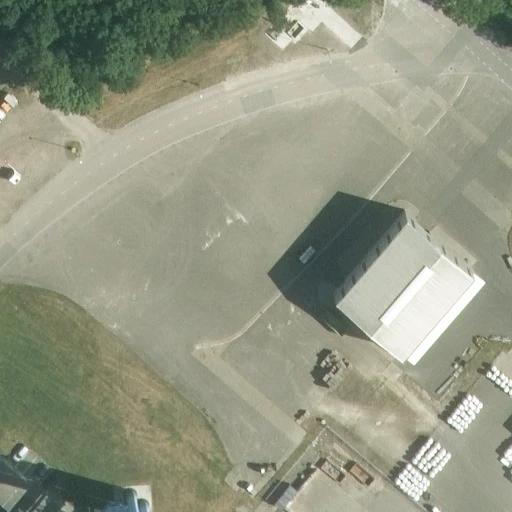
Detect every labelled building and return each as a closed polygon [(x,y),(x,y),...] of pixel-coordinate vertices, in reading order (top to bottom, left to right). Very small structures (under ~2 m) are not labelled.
[(309,190),(363,155),(326,97),(271,132),(309,190)] [(232,221),(276,173),(226,128),(183,176),(232,221)] [(104,216),(151,258),(189,215),(142,173),(104,216)] [(402,352),(436,310),(472,268),(404,211),(334,293),(402,352)] [(193,252),(172,277),(219,318),(260,271),(250,263),(253,260),(237,247),(232,253),(217,241),(209,250),(208,248),(200,258),(193,252)] [(87,314),(134,354),(176,304),(130,265),(118,278),(87,314)] [(464,291),(441,318),(457,332),(481,305),(464,291)] [(234,332),(283,381),(324,342),(293,310),(280,322),(271,312),(266,317),(257,309),(234,332)] [(458,370),(508,412),(511,407),(511,323),(503,316),(458,370)] [(151,371),(199,411),(241,362),(217,342),(211,348),(199,362),(212,373),(202,385),(191,377),(183,386),(165,371),(171,363),(163,356),(151,371)] [(297,394),(319,416),(364,371),(343,349),(297,394)] [(32,511),(20,501),(9,511),(32,511)]
